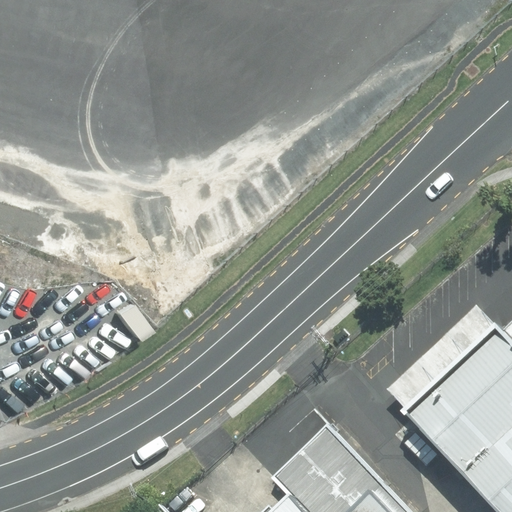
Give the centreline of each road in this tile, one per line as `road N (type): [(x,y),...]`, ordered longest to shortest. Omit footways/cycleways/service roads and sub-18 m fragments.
road 1 (secondary): [(511,107),(195,386),(115,439),(0,489)]
road 2 (unknown): [(118,0),(300,58)]
